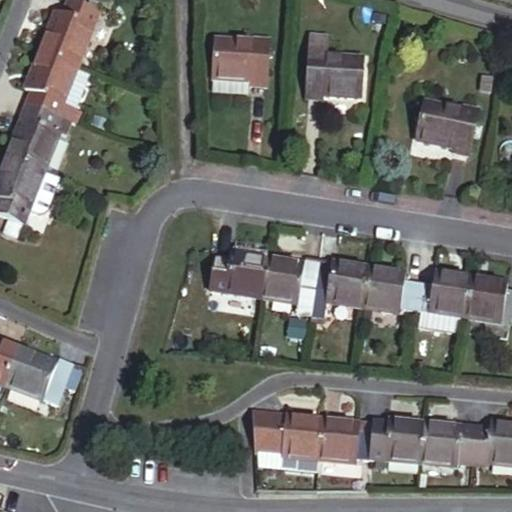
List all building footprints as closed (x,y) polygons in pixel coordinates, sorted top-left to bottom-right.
[(78,68),(99,15),(69,4),(64,18),(56,15),(41,54),(78,68)] [(360,101),(363,62),(325,59),(326,44),(309,42),(305,102),(323,103),(323,99),(360,101)] [(266,92),(270,52),(254,51),(255,46),(215,43),(212,83),(249,86),(249,90),(266,92)] [(76,113),(90,78),(76,73),(78,68),(41,54),(25,93),(36,98),(31,110),(71,126),(76,113)] [(469,160),(477,121),(462,118),(463,113),(425,105),(417,145),(453,152),(452,156),(469,160)] [(44,176),(59,136),(66,138),(71,126),(31,110),(26,122),(23,121),(7,161),(44,176)] [(76,128),(82,115),(76,113),(71,126),(76,128)] [(477,121),(478,116),(463,113),(462,118),(477,121)] [(47,213),(60,182),(44,176),(7,161),(0,177),(0,219),(23,228),(28,214),(37,217),(40,217),(44,216),(47,213)] [(261,302),(267,262),(231,256),(230,264),(215,262),(210,293),(261,302)] [(310,320),(318,266),(304,263),(304,268),(267,262),(261,302),(298,308),(296,318),(310,320)] [(364,312),(369,272),(332,266),(332,268),(318,266),(310,320),(312,320),(326,322),(328,306),(364,312)] [(418,287),(405,285),(405,277),(369,272),(364,312),(400,317),(400,313),(414,315),(418,287)] [(465,321),(471,281),(434,275),(432,289),(418,287),(414,315),(418,315),(416,330),(460,337),(462,320),(465,321)] [(511,323),(511,295),(506,294),(507,287),(471,281),(465,321),(501,326),(502,322),(511,323)] [(325,329),(326,322),(312,320),(311,327),(325,329)] [(303,343),(305,325),(290,323),(288,341),(303,343)] [(5,390),(19,352),(0,344),(0,388),(5,390)] [(60,410),(73,368),(59,363),(58,366),(19,352),(5,390),(60,410)] [(319,463),(322,423),(252,417),(248,451),(249,463),(263,464),(264,458),(319,463)] [(373,428),(322,423),(319,463),(357,466),(357,462),(370,463),(373,428)] [(420,467),(424,427),(388,423),(388,430),(373,428),(370,463),(376,463),(376,472),(384,473),(385,464),(420,467)] [(472,467),(475,431),(424,427),(420,467),(458,470),(458,466),(472,467)] [(511,469),(511,429),(490,427),(489,433),(475,431),(472,467),(487,469),(487,467),(511,469)] [(318,478),(319,463),(264,458),(263,464),(262,472),(318,478)]
